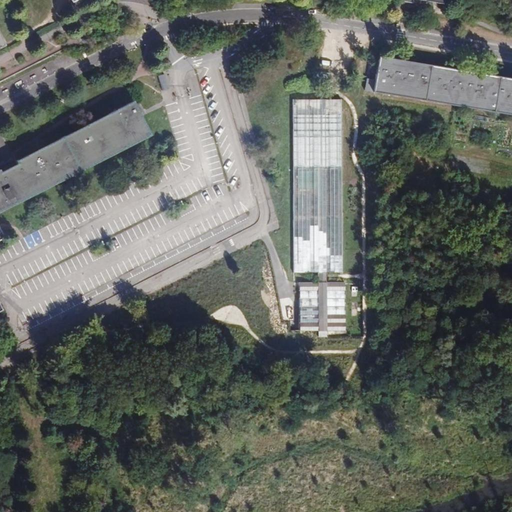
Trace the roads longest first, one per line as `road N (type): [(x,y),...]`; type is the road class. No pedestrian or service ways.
road 1 (unclassified): [(141,41),(173,26),(276,18),(511,55)]
road 2 (unclassified): [(141,41),(0,111)]
